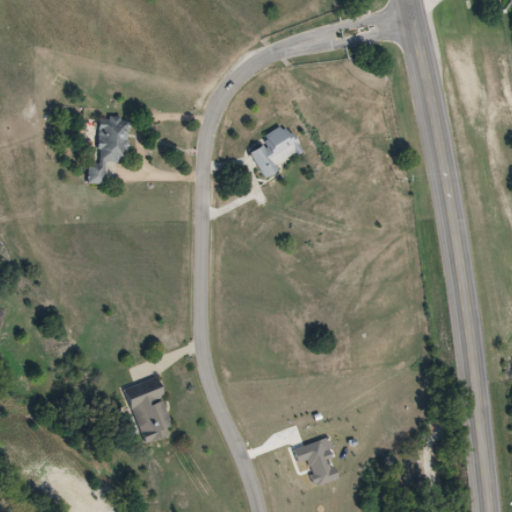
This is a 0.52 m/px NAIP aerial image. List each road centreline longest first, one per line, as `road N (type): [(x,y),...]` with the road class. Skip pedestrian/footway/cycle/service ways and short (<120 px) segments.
road 1 (residential): [(417,14),(256,70),(209,125),(205,240),(219,382),(259,511)]
road 2 (trunk): [(492,511),(477,352),(433,67),(414,0)]
